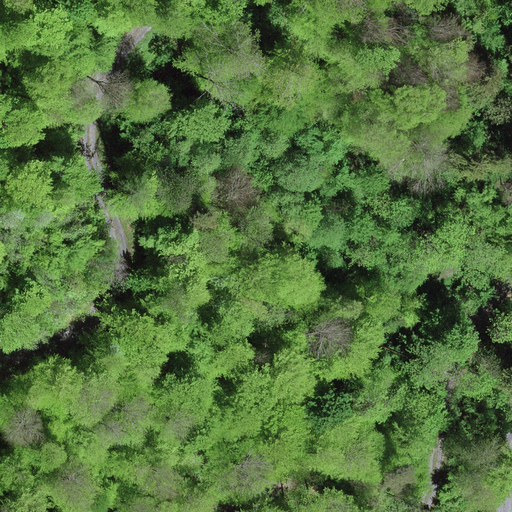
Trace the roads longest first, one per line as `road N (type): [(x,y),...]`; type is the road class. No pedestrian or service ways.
road 1 (track): [(0,346),(72,336),(124,273),(124,243),(94,134),(96,89),(166,0)]
road 2 (track): [(511,291),(456,364),(429,493),(416,511)]
